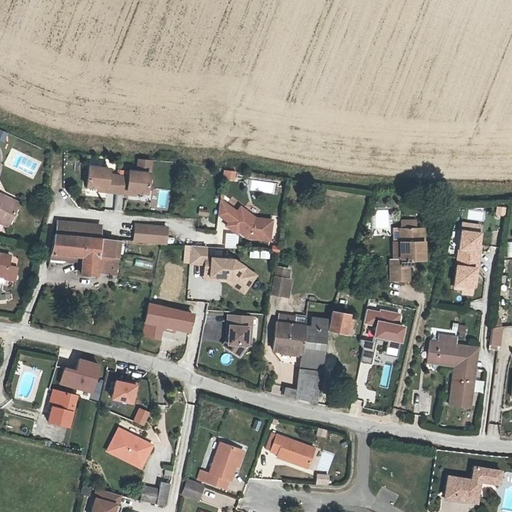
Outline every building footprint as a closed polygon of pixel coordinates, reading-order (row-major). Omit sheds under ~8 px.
[(140,171),(152,173),(154,158),(141,158),(140,171)] [(89,185),(100,186),(108,188),(108,191),(118,192),(129,193),(129,190),(138,192),(149,193),(152,173),(140,171),(131,170),(131,175),(121,174),(111,173),(112,167),(91,165),(89,185)] [(235,180),(236,171),(223,170),(222,179),(235,180)] [(0,218),(8,222),(17,202),(1,195),(3,191),(0,189),(0,218)] [(1,195),(17,202),(19,198),(3,191),(1,195)] [(221,213),(228,220),(240,208),(224,193),(221,213)] [(240,208),(228,220),(231,223),(233,221),(248,236),(272,239),(275,218),(258,216),(244,203),(240,208)] [(108,222),(108,220),(109,210),(67,207),(66,219),(108,222)] [(504,216),(505,207),(496,207),(496,215),(504,216)] [(91,241),(91,246),(90,260),(106,261),(106,259),(118,259),(122,231),(123,221),(108,220),(108,222),(66,219),(63,219),(60,238),(58,248),(73,249),(76,246),(76,245),(76,239),(91,241)] [(136,222),(135,238),(140,238),(150,239),(152,223),(136,222)] [(462,222),(461,230),(475,232),(480,232),(481,225),(462,222)] [(166,224),(152,223),(150,239),(165,240),(166,224)] [(395,264),(394,279),(412,280),(412,265),(410,265),(410,258),(413,258),(415,260),(427,261),(428,241),(423,241),(423,230),(406,229),(405,236),(405,249),(398,248),(397,264),(395,264)] [(470,259),(475,232),(461,230),(457,257),(470,259)] [(480,232),(475,232),(470,259),(479,260),(480,251),(477,251),(478,244),(480,232)] [(198,235),(198,243),(210,244),(211,236),(198,235)] [(397,248),(398,248),(405,249),(405,236),(398,235),(397,248)] [(228,276),(228,259),(228,257),(207,255),(208,244),(193,243),(191,261),(206,263),(205,274),(228,276)] [(0,271),(7,273),(11,252),(0,249),(0,271)] [(466,286),(470,259),(457,257),(453,284),(463,285),(466,286)] [(228,259),(228,276),(239,283),(243,275),(253,281),(258,272),(237,259),(234,264),(228,259)] [(478,268),(479,260),(470,259),(466,286),(472,287),(475,268),(478,268)] [(279,266),(274,293),(289,296),(292,281),(290,280),(292,269),(279,266)] [(205,274),(205,278),(228,279),(247,291),(253,281),(243,275),(239,283),(228,276),(205,274)] [(466,286),(463,285),(462,293),(471,294),(472,287),(466,286)] [(150,302),(145,320),(162,324),(190,331),(195,313),(150,302)] [(374,337),(388,339),(386,353),(399,355),(403,323),(400,322),(401,311),(366,307),(364,324),(375,326),(374,337)] [(202,326),(205,314),(195,312),(195,313),(190,331),(212,336),(214,329),(202,326)] [(229,342),(227,345),(240,354),(247,343),(248,325),(252,326),(253,315),(229,313),(227,331),(230,331),(229,336),(229,342)] [(309,328),(305,354),(326,358),(331,332),(355,336),(357,320),(352,319),(353,316),(335,313),(334,322),(316,319),(314,328),(309,328)] [(202,326),(214,329),(217,317),(205,314),(202,326)] [(282,314),(281,323),(309,328),(310,319),(282,314)] [(162,324),(145,320),(142,332),(160,336),(162,324)] [(464,328),(465,321),(458,320),(457,327),(464,328)] [(281,323),(280,323),(276,349),(305,354),(309,328),(281,323)] [(436,337),(454,340),(456,333),(437,329),(436,337)] [(502,331),(491,331),(489,345),(499,347),(502,331)] [(446,400),(456,341),(454,340),(436,337),(428,335),(424,356),(450,362),(443,400),(446,400)] [(372,362),(374,340),(362,339),(360,361),(372,362)] [(468,343),(456,341),(446,400),(464,404),(471,370),(463,368),(468,343)] [(463,368),(471,370),(475,344),(468,343),(463,368)] [(326,358),(305,354),(303,368),(323,371),(326,358)] [(61,383),(92,392),(100,366),(81,360),(77,372),(65,369),(61,383)] [(380,386),(386,388),(392,362),(386,361),(380,386)] [(323,371),(303,368),(301,379),(321,383),(323,371)] [(321,383),(301,379),(300,388),(286,383),(284,392),(298,396),(318,400),(321,383)] [(138,386),(117,381),(113,400),(133,405),(138,386)] [(475,381),(474,392),(482,393),(483,381),(475,381)] [(51,404),(56,406),(60,392),(55,390),(51,404)] [(56,406),(50,425),(67,430),(77,397),(60,392),(56,406)] [(149,413),(140,409),(134,421),(144,425),(149,413)] [(119,433),(107,454),(139,472),(151,451),(119,433)] [(278,437),(274,435),(269,447),(273,448),(273,450),(291,457),(290,460),(309,468),(317,448),(280,433),(278,437)] [(233,464),(238,448),(219,441),(209,472),(206,471),(200,469),(197,477),(203,480),(223,486),(226,477),(228,478),(233,464)] [(238,448),(233,464),(236,465),(241,449),(238,448)] [(504,473),(478,467),(475,479),(452,474),(448,492),(463,495),(462,499),(478,503),(483,482),(501,486),(504,473)] [(154,498),(163,499),(169,478),(160,475),(158,482),(154,498)] [(154,498),(158,482),(144,478),(138,496),(154,498)] [(187,478),(182,492),(197,498),(202,483),(187,478)] [(117,491),(93,486),(90,496),(92,496),(88,511),(116,511),(118,502),(115,501),(117,491)]
